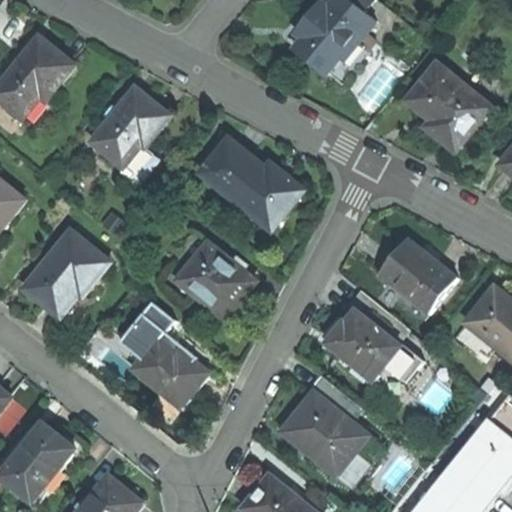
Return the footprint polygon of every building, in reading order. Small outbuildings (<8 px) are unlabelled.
[(367,12),(352,0),(338,0),(332,9),(325,3),(305,28),(312,33),(298,50),(314,62),(329,75),(357,41),(360,44),(379,21),(367,12)] [(352,0),(367,12),(376,0),(352,0)] [(55,48),(42,38),(0,89),(0,99),(26,120),(44,98),(48,102),(77,66),(55,48)] [(495,108),(441,64),(410,102),(434,121),(428,128),(441,138),(458,153),(495,108)] [(158,105),(139,89),(95,143),(126,169),(145,146),(148,149),(173,117),(158,105)] [(256,158),(232,139),(203,173),(274,231),(307,191),(273,164),(269,169),(256,158)] [(511,154),(503,166),(511,173),(511,154)] [(28,202),(0,178),(0,230),(2,233),(28,202)] [(113,263),(74,232),(27,290),(46,305),(63,319),(82,296),(85,298),(113,263)] [(437,262),(411,241),(383,275),(415,300),(410,306),(427,319),(459,279),(437,262)] [(235,263),(211,243),(180,281),(229,320),(245,300),(259,282),(242,268),(247,262),(240,257),(235,263)] [(511,299),(498,288),(469,324),(511,358),(511,299)] [(352,306),(360,312),(397,341),(408,328),(363,292),(352,306)] [(125,343),(146,360),(162,339),(177,321),(156,304),(125,343)] [(332,342),(330,345),(377,382),(389,367),(404,348),(397,341),(360,312),(350,324),(348,322),(348,323),(342,318),(334,328),(326,338),(332,342)] [(212,374),(192,358),(189,361),(162,339),(146,360),(137,371),(184,409),(197,392),(212,374)] [(406,346),(404,348),(389,367),(409,383),(426,362),(406,346)] [(0,387),(0,415),(14,398),(0,387)] [(372,436),(317,392),(300,413),(285,433),(340,477),(358,453),(372,436)] [(511,396),(494,419),(511,433),(511,396)] [(486,511),(511,480),(511,433),(494,419),(418,511),(486,511)] [(61,437),(47,425),(28,448),(23,445),(17,453),(21,456),(4,478),(36,503),(79,450),(61,437)] [(380,471),(358,453),(340,477),(361,494),(380,471)] [(126,489),(111,476),(81,511),(137,511),(145,503),(126,489)] [(316,511),(273,476),(259,493),(245,511),(246,511),(247,511),(248,511),(316,511)]
